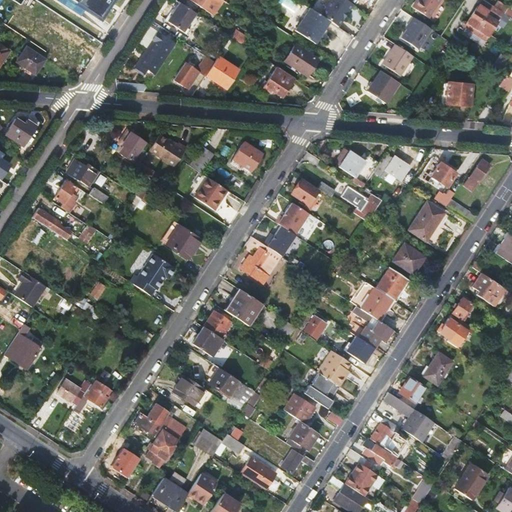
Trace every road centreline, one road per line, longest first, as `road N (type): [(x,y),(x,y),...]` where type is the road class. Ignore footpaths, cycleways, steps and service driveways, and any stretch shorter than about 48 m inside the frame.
road 1 (residential): [(77,475),(312,121)]
road 2 (residential): [(294,511),(511,182)]
road 3 (tertiary): [(80,101),(312,121)]
road 4 (tertiary): [(312,121),(511,140)]
road 5 (residential): [(0,223),(80,101)]
road 6 (residential): [(312,121),(392,0)]
road 7 (residential): [(80,101),(147,0)]
